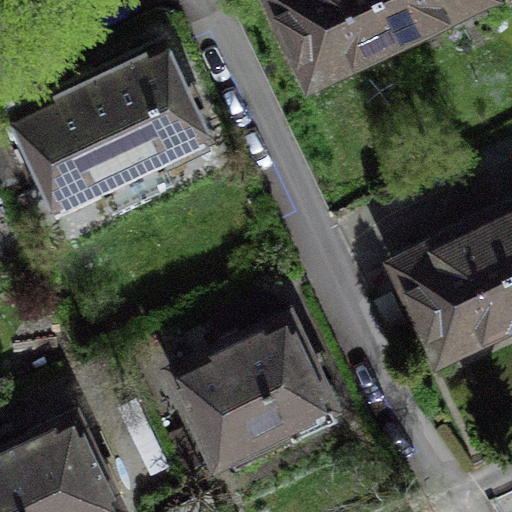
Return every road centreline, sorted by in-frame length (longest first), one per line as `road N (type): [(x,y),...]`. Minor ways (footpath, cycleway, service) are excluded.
road 1 (residential): [(196,0),(462,511)]
road 2 (residential): [(0,58),(119,0)]
